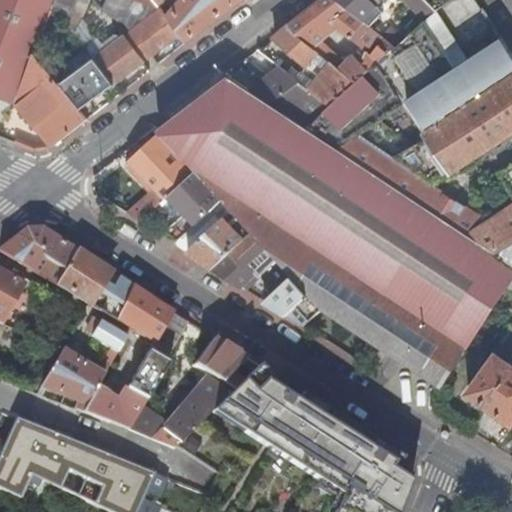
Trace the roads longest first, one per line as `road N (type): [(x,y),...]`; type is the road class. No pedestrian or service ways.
road 1 (unclassified): [(449,455),(35,192)]
road 2 (unclassified): [(35,192),(282,0)]
